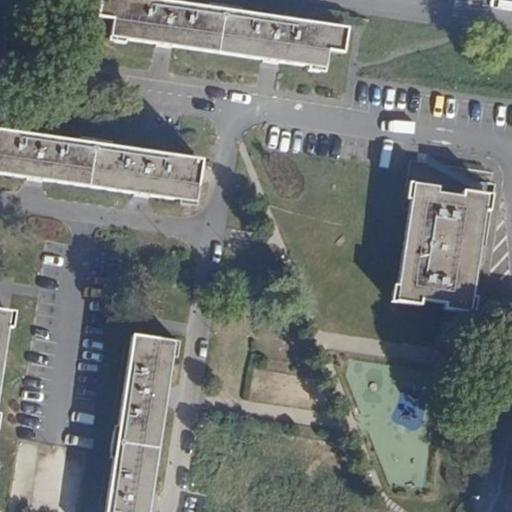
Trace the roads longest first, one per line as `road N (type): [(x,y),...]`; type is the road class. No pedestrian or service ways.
road 1 (residential): [(234,102),(504,140),(511,151)]
road 2 (residential): [(169,511),(214,229)]
road 3 (residential): [(234,102),(0,63)]
road 4 (residential): [(214,229),(0,200)]
road 5 (residential): [(214,229),(234,102)]
road 6 (residential): [(511,388),(490,511)]
